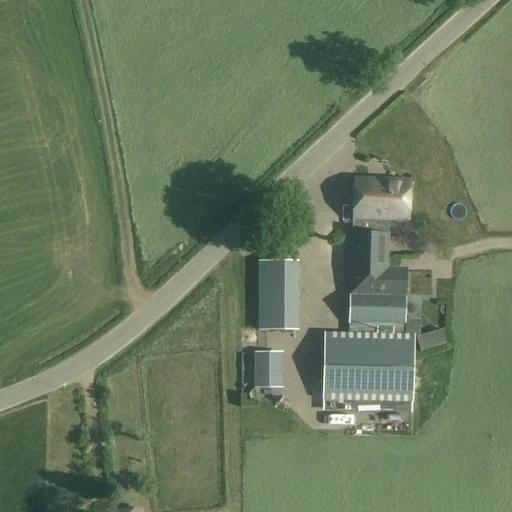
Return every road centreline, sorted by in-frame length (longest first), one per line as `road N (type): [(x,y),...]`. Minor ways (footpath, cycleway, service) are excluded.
road 1 (unclassified): [(0,401),(76,368),(124,336),(486,0)]
road 2 (track): [(77,0),(112,140),(136,325)]
